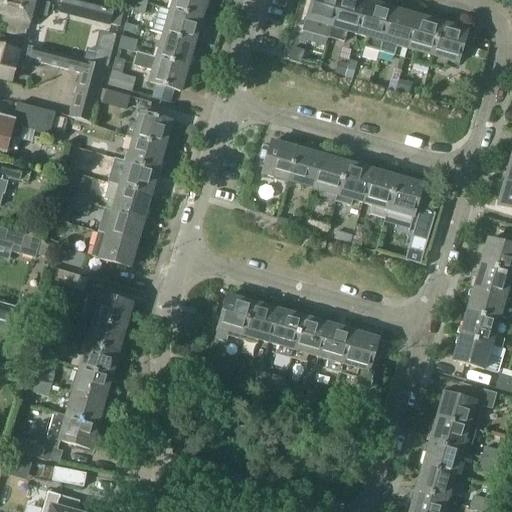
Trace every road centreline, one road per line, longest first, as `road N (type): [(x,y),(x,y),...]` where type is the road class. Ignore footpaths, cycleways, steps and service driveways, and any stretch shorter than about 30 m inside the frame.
road 1 (residential): [(470,171),(223,100)]
road 2 (residential): [(422,331),(177,260)]
road 3 (residential): [(470,171),(505,35),(496,15),(443,0)]
road 4 (residential): [(151,473),(150,356),(177,260)]
road 5 (residential): [(366,511),(422,331)]
road 6 (residential): [(151,473),(316,511)]
road 7 (residential): [(422,331),(470,171)]
road 8 (residential): [(177,260),(223,100)]
